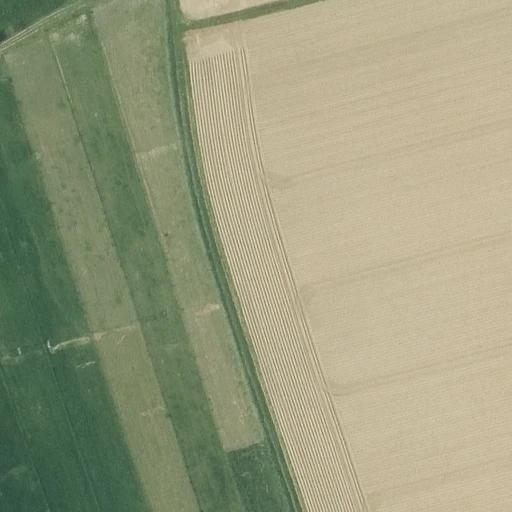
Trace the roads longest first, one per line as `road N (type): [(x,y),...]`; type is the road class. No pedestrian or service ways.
road 1 (track): [(173,39),(178,102),(207,229),(309,511)]
road 2 (track): [(173,39),(319,0)]
